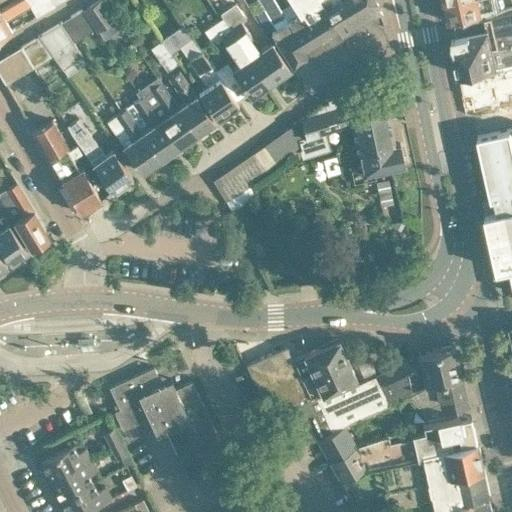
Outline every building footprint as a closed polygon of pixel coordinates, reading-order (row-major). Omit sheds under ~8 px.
[(12,0),(0,7),(0,35),(11,29),(4,19),(29,5),(35,15),(54,3),(52,0),(12,0)] [(115,17),(103,0),(94,0),(82,9),(95,30),(98,28),(103,37),(119,27),(113,18),(115,17)] [(273,0),(258,0),(260,2),(275,27),(271,31),(292,65),(308,55),(278,7),(273,0)] [(290,0),(278,7),(308,55),(324,44),(304,11),(309,8),(304,0),(290,0)] [(304,0),(309,8),(304,11),(324,44),(340,34),(318,0),(304,0)] [(318,0),(340,34),(381,9),(375,0),(318,0)] [(481,13),(484,12),(483,10),(497,6),(494,0),(444,0),(449,20),(454,19),(455,23),(482,17),(481,13)] [(227,28),(229,26),(268,82),(290,67),(271,40),(260,48),(240,19),(245,16),(235,1),(218,11),(221,15),(219,16),(227,28)] [(81,9),(59,22),(73,42),(93,30),(81,9)] [(471,31),(452,36),(456,56),(459,73),(511,61),(511,10),(485,17),(487,28),(471,31)] [(227,28),(219,16),(203,28),(210,39),(213,43),(221,37),(239,62),(231,68),(250,94),(268,82),(229,26),(227,28)] [(61,68),(82,55),(73,42),(59,22),(38,35),(52,54),(61,68)] [(38,35),(20,45),(32,66),(52,54),(38,35)] [(191,35),(178,44),(204,81),(205,80),(208,84),(198,91),(217,118),(238,103),(191,35)] [(0,74),(5,82),(32,66),(20,45),(0,57),(0,74)] [(511,61),(459,73),(458,73),(465,110),(473,108),(508,100),(507,100),(511,98),(511,61)] [(185,99),(178,104),(196,132),(214,120),(178,69),(169,75),(185,99)] [(178,104),(157,74),(136,89),(140,95),(143,93),(159,117),(178,145),(196,132),(178,104)] [(325,130),(351,122),(352,122),(350,112),(348,104),(351,103),(349,90),(345,91),(345,87),(300,118),(304,131),(297,133),(301,147),(299,148),(302,156),(330,148),(325,130)] [(138,96),(133,100),(141,112),(133,118),(159,157),(178,145),(159,117),(143,93),(140,95),(136,89),(134,90),(138,96)] [(159,157),(133,118),(118,97),(108,103),(131,137),(122,143),(141,170),(159,157)] [(352,122),(351,122),(358,152),(360,151),(363,164),(350,167),(353,181),(375,176),(373,168),(404,162),(400,142),(394,143),(385,105),(350,112),(352,122)] [(77,115),(65,123),(72,133),(112,190),(132,176),(113,149),(105,154),(83,125),(77,115)] [(80,152),(75,143),(67,147),(65,144),(67,143),(52,118),(32,129),(78,207),(86,209),(101,198),(82,165),(78,167),(72,157),(80,152)] [(511,126),(478,134),(492,197),(483,198),(498,268),(511,266),(511,271),(511,126)] [(285,130),(275,137),(286,154),(296,147),(285,130)] [(275,137),(265,144),(276,160),(286,154),(275,137)] [(265,144),(255,151),(267,167),(276,160),(265,144)] [(255,151),(245,157),(257,174),(267,167),(255,151)] [(245,157),(236,164),(247,181),(250,178),(257,174),(245,157)] [(236,164),(225,171),(237,188),(247,181),(236,164)] [(237,188),(225,171),(215,178),(227,195),(237,188)] [(227,195),(224,196),(232,210),(249,198),(247,195),(255,190),(250,183),(253,182),(250,178),(247,181),(237,188),(227,195)] [(388,178),(376,181),(378,193),(390,191),(388,178)] [(0,192),(0,197),(14,220),(30,247),(48,235),(17,182),(0,192)] [(390,191),(378,193),(381,205),(392,203),(390,191)] [(0,245),(10,261),(27,249),(16,233),(8,223),(2,213),(0,214),(0,245)] [(345,255),(338,233),(315,240),(322,262),(345,255)] [(332,430),(343,425),(389,403),(375,373),(358,381),(356,378),(338,338),(293,358),(287,344),(246,363),(276,429),(300,418),(310,440),(316,437),(332,430)] [(375,373),(389,403),(406,394),(413,391),(416,390),(416,389),(428,387),(427,382),(461,375),(461,373),(459,373),(457,365),(459,365),(459,363),(457,364),(455,356),(457,355),(457,354),(455,354),(453,346),(455,346),(455,344),(418,352),(375,373)] [(175,386),(170,377),(161,381),(153,365),(109,385),(119,407),(113,409),(122,428),(148,416),(156,433),(166,428),(190,482),(231,463),(191,379),(175,386)] [(416,390),(413,391),(406,394),(422,408),(424,415),(468,406),(461,375),(427,382),(428,387),(416,389),(416,390)] [(355,445),(329,460),(341,481),(367,464),(413,455),(476,440),(470,415),(462,416),(461,412),(458,413),(422,421),(424,429),(411,432),(412,436),(389,441),(387,434),(377,436),(358,444),(355,445)] [(332,430),(316,437),(329,460),(355,445),(343,425),(332,430)] [(103,430),(106,436),(111,447),(120,442),(112,426),(103,430)] [(341,481),(349,494),(358,511),(408,511),(435,506),(435,507),(474,498),(488,495),(476,440),(413,455),(367,464),(341,481)] [(116,457),(125,453),(120,442),(111,447),(116,457)] [(72,443),(40,459),(50,478),(91,458),(85,446),(76,451),(72,443)] [(97,469),(91,458),(50,478),(60,497),(92,481),(88,473),(97,469)] [(121,477),(127,488),(135,484),(130,473),(121,477)] [(96,489),(92,481),(60,497),(68,511),(80,511),(111,496),(105,485),(96,489)] [(474,498),(435,507),(436,511),(491,511),(489,499),(488,495),(474,498)] [(140,511),(148,508),(142,498),(134,502),(138,511),(140,511)] [(252,511),(247,500),(220,511),(252,511)]
